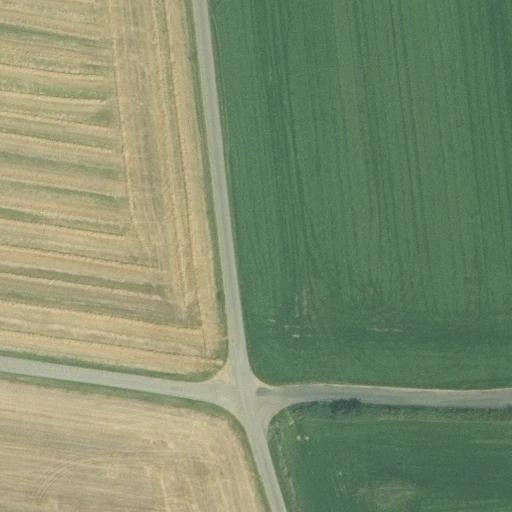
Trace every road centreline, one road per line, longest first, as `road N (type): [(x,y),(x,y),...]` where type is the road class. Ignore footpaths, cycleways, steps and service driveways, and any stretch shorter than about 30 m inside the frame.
road 1 (unclassified): [(277,511),(250,399),(207,0)]
road 2 (track): [(250,399),(511,397)]
